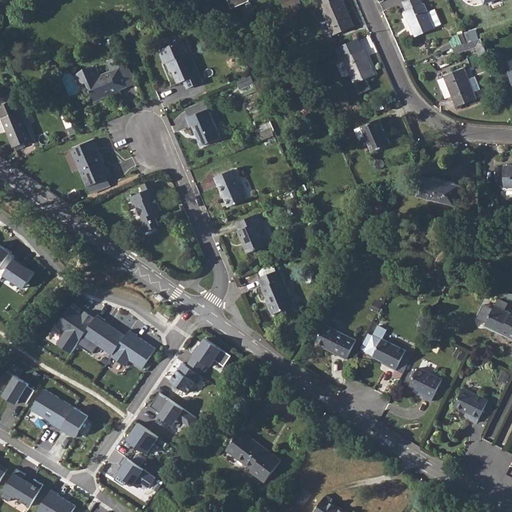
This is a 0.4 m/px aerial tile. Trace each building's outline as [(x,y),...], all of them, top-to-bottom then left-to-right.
[(335,0),(319,7),(333,40),(352,31),(338,0),(335,0)] [(433,35),(432,31),(426,17),(423,10),(422,10),(407,17),(404,18),(414,42),(433,35)] [(194,55),(188,42),(161,54),(164,61),(169,60),(171,64),(168,65),(173,76),(175,75),(181,87),(191,83),(193,89),(204,85),(195,64),(187,68),(183,60),(194,55)] [(465,54),(482,47),(480,43),(463,50),(465,54)] [(341,65),(342,64),(352,88),(372,80),(362,56),(356,44),(335,52),(341,65)] [(121,66),(117,57),(107,62),(111,71),(101,76),(97,66),(83,72),(77,76),(81,85),(88,82),(96,101),(112,95),(114,98),(122,94),(120,90),(129,86),(129,85),(121,66)] [(128,63),(121,66),(129,85),(137,82),(128,63)] [(477,99),(464,68),(445,76),(457,106),(477,99)] [(244,92),(258,86),(254,77),(239,83),(244,92)] [(14,147),(33,139),(21,111),(16,99),(0,105),(0,112),(3,118),(2,119),(14,147)] [(187,109),(190,117),(208,109),(205,102),(187,109)] [(221,137),(209,109),(208,109),(190,117),(187,118),(191,126),(193,125),(202,146),(221,137)] [(391,144),(380,119),(356,129),(361,140),(368,137),(374,151),(391,144)] [(94,139),(72,148),(88,186),(111,176),(108,168),(106,168),(94,139)] [(247,199),(234,169),(215,177),(218,185),(219,185),(229,207),(247,199)] [(455,204),(460,185),(423,176),(419,195),(455,204)] [(158,188),(147,193),(135,198),(138,206),(142,206),(147,219),(143,221),(148,232),(162,226),(157,215),(164,211),(159,197),(162,195),(158,188)] [(377,232),(388,208),(379,204),(372,220),(377,232)] [(493,208),(483,208),(483,227),(493,226),(493,208)] [(248,253),(268,245),(259,222),(261,222),(257,214),(237,222),(240,230),(239,230),(248,253)] [(298,232),(292,234),(298,250),(305,247),(298,232)] [(11,252),(0,244),(0,278),(1,279),(4,274),(16,258),(16,257),(11,253),(11,252)] [(16,258),(4,274),(25,288),(35,273),(22,264),(23,263),(16,258)] [(295,305),(280,269),(276,271),(273,264),(260,270),(262,277),(259,278),(269,302),(268,302),(273,314),(295,305)] [(499,299),(496,305),(505,310),(508,303),(499,299)] [(511,338),(511,312),(511,313),(505,310),(496,305),(494,309),(485,304),(478,318),(488,322),(486,325),(511,338)] [(77,343),(94,319),(84,311),(81,316),(66,306),(53,325),(63,332),(55,344),(70,354),(77,343)] [(433,314),(426,310),(419,325),(426,328),(429,320),(430,320),(433,314)] [(106,320),(98,314),(94,319),(77,343),(92,354),(99,344),(113,355),(126,336),(105,321),(106,320)] [(357,340),(326,325),(317,342),(332,349),(331,351),(347,359),(357,340)] [(138,335),(130,329),(126,336),(113,355),(112,356),(126,366),(130,360),(143,369),(156,349),(140,337),(138,340),(135,338),(138,335)] [(405,353),(407,350),(383,338),(383,340),(374,335),(366,351),(375,355),(375,356),(389,363),(388,365),(397,370),(398,367),(405,370),(412,356),(405,353)] [(188,365),(200,374),(207,363),(211,366),(223,349),(206,338),(188,365)] [(200,374),(188,365),(183,362),(171,381),(188,393),(201,374),(200,374)] [(443,379),(419,368),(410,386),(426,393),(424,397),(432,401),(443,379)] [(27,403),(35,390),(28,385),(29,384),(8,371),(2,376),(0,379),(0,389),(5,392),(3,395),(17,404),(20,399),(27,403)] [(89,416),(45,388),(32,410),(55,424),(54,425),(62,430),(63,428),(76,437),(89,416)] [(489,400),(464,388),(455,406),(472,415),(471,419),(478,422),(489,400)] [(197,417),(160,392),(150,406),(161,413),(160,415),(174,425),(178,418),(191,427),(197,417)] [(159,437),(139,423),(128,439),(148,453),(159,437)] [(282,460),(241,430),(227,450),(253,469),(251,471),(266,482),(282,460)] [(156,477),(125,456),(120,463),(124,466),(115,479),(124,485),(128,480),(138,487),(142,482),(149,487),(156,477)] [(0,482),(8,469),(0,464),(0,482)] [(17,468),(0,496),(9,501),(13,495),(31,506),(44,484),(35,479),(32,483),(24,478),(27,474),(17,468)] [(310,493),(303,488),(293,501),(300,505),(310,493)] [(58,495),(59,493),(51,489),(37,511),(72,511),(76,506),(68,501),(66,503),(63,501),(65,499),(58,495)] [(347,511),(332,501),(333,499),(326,495),(313,511),(347,511)]
